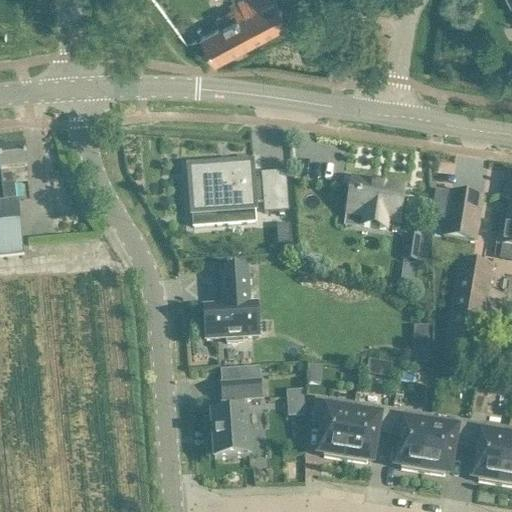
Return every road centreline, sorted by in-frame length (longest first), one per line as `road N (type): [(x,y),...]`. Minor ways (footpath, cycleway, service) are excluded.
road 1 (unclassified): [(173,511),(156,307),(138,252),(90,166),(79,88)]
road 2 (secondary): [(79,88),(202,90),(388,115)]
road 3 (secondary): [(388,115),(511,135)]
